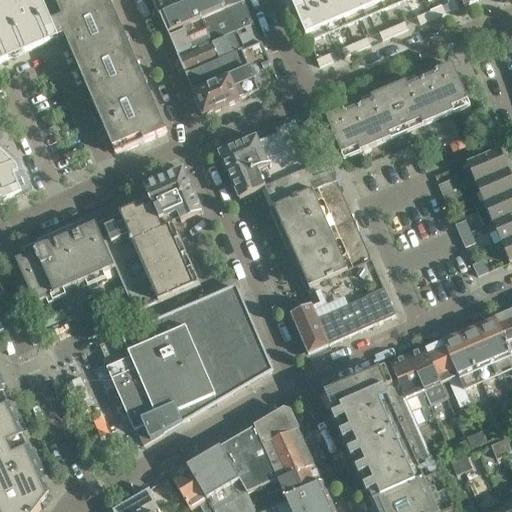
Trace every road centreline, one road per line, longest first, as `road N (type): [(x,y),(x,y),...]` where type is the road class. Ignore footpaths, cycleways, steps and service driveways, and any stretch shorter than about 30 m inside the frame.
road 1 (residential): [(296,382),(193,146)]
road 2 (residential): [(88,492),(296,382)]
road 3 (residential): [(296,382),(511,288)]
road 4 (residential): [(88,492),(0,299)]
road 5 (residential): [(0,232),(193,146)]
road 6 (residential): [(305,85),(352,77),(481,20)]
road 7 (residential): [(193,146),(131,0)]
road 8 (residential): [(352,511),(296,382)]
road 9 (residential): [(193,146),(297,104),(305,85)]
